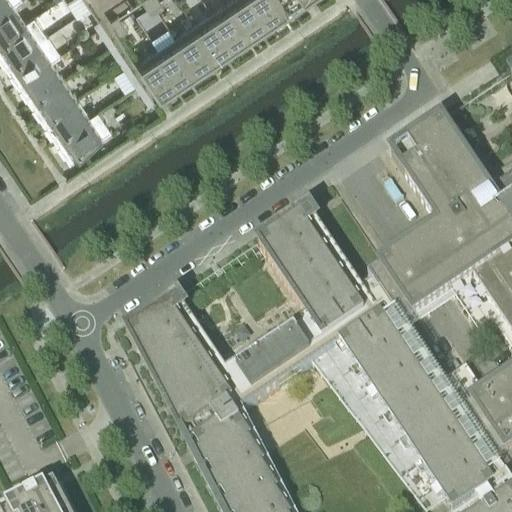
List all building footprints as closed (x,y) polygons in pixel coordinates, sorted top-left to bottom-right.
[(20,0),(0,13),(0,41),(36,17),(36,16),(28,22),(16,4),(22,0),(20,0)] [(0,0),(0,13),(20,0),(0,0)] [(159,11),(151,0),(143,0),(153,15),(159,11)] [(151,0),(159,11),(165,7),(160,0),(151,0)] [(233,0),(231,2),(254,36),(263,31),(264,33),(273,26),(255,0),(233,0)] [(255,0),(273,26),(283,20),(282,18),(290,12),(281,0),(255,0)] [(281,0),(290,12),(301,5),(299,2),(302,0),(281,0)] [(213,14),(238,50),(247,44),(246,42),(254,36),(231,2),(213,14)] [(195,26),(218,60),(227,55),(228,57),(238,50),(213,14),(195,26)] [(119,16),(112,21),(122,36),(129,31),(119,16)] [(9,63),(49,36),(36,17),(0,41),(0,50),(0,51),(0,50),(0,51),(6,61),(7,61),(9,63)] [(106,40),(112,36),(101,20),(95,24),(106,40)] [(177,38),(202,75),(211,68),(210,66),(218,60),(195,26),(177,38)] [(21,82),(62,55),(49,36),(9,63),(13,70),(12,70),(19,80),(20,80),(21,82)] [(117,55),(123,51),(112,36),(106,40),(117,55)] [(159,50),(182,85),(191,79),(192,81),(202,75),(177,38),(159,50)] [(182,85),(159,50),(140,62),(165,99),(175,92),(174,90),(182,85)] [(127,71),(133,67),(123,51),(117,55),(127,71)] [(62,55),(21,82),(23,84),(22,84),(29,95),(30,94),(34,101),(66,79),(54,61),(62,55)] [(138,87),(144,83),(133,67),(127,71),(138,87)] [(184,449),(217,511),(511,511),(511,77),(510,79),(511,82),(511,165),(481,187),(441,126),(390,160),(438,232),(406,253),(357,286),(308,215),(257,249),(305,321),(225,375),(177,303),(126,337),(180,440),(190,433),(196,441),(184,449)] [(47,120),(79,98),(66,79),(34,101),(35,103),(42,113),(47,120)] [(144,83),(138,87),(150,106),(157,102),(144,83)] [(59,139),(100,111),(91,116),(79,98),(47,120),(48,122),(47,122),(54,132),(55,132),(59,139)] [(100,111),(59,139),(61,141),(60,141),(67,151),(68,151),(73,158),(113,131),(100,111)] [(44,494),(9,511),(66,511),(54,489),(44,494)]
